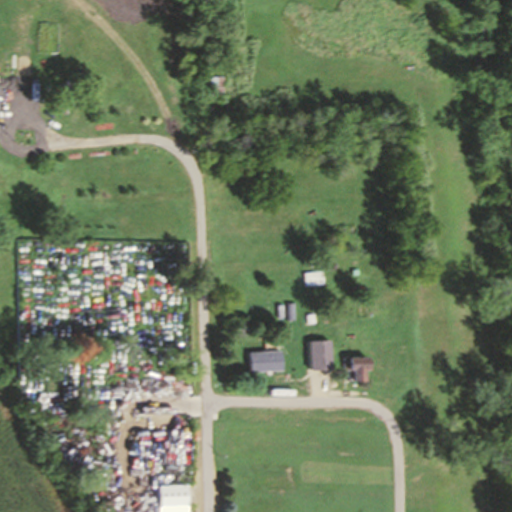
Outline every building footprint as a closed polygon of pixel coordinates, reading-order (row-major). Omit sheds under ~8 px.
[(208,98),(223,98),(223,76),(208,76),(208,98)] [(321,273),(304,273),(304,285),(321,285),(321,273)] [(330,369),(329,340),(307,341),(308,369),(330,369)] [(348,357),(349,384),(368,383),(367,356),(348,357)] [(157,507),(186,507),(186,485),(157,485),(157,507)]
